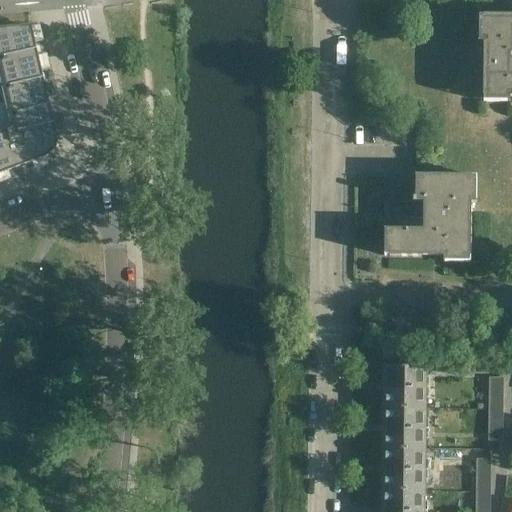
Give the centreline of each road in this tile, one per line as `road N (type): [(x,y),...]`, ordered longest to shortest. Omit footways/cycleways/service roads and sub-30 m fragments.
road 1 (residential): [(324,511),(330,0)]
road 2 (tertiary): [(104,511),(116,360),(110,195)]
road 3 (tertiary): [(110,195),(72,0)]
